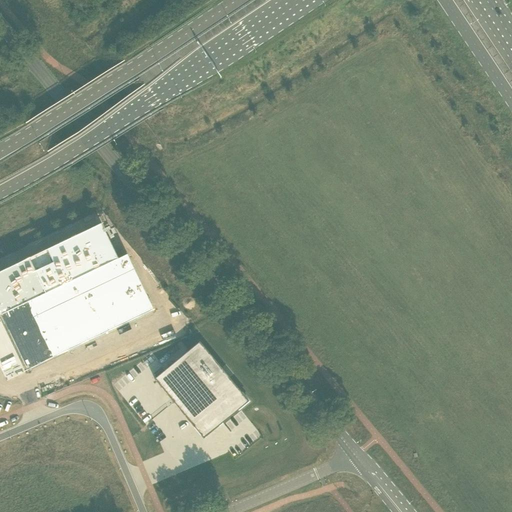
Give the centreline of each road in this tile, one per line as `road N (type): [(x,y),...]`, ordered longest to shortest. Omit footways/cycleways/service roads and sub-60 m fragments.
road 1 (tertiary): [(355,456),(0,25)]
road 2 (primary): [(0,194),(308,0)]
road 3 (primary): [(237,0),(0,153)]
road 4 (unclassified): [(0,435),(84,404),(98,412),(144,511)]
road 5 (unclassified): [(220,511),(355,456)]
road 6 (secondary): [(444,0),(511,100)]
